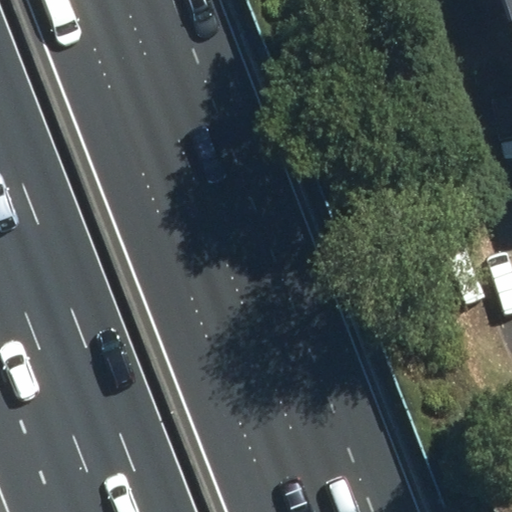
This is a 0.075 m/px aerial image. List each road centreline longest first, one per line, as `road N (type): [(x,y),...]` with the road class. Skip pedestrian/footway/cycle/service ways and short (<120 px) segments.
road 1 (motorway): [(77,0),(275,511)]
road 2 (motorway): [(149,511),(0,118)]
